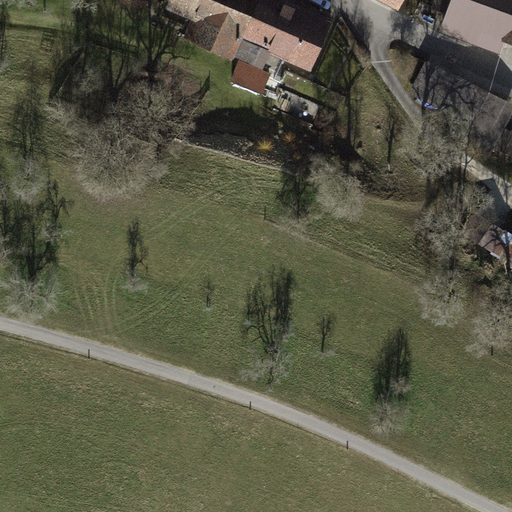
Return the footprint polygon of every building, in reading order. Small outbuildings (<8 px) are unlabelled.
[(235,58),(237,53),(260,0),(177,0),(174,7),(201,19),(192,39),(235,58)] [(286,57),(312,68),(332,23),(281,0),(260,0),(237,53),(279,72),(286,57)] [(511,31),(511,0),(439,0),(436,9),(450,14),(445,27),(503,48),(510,31),(511,31)] [(271,75),(241,63),(233,81),(264,93),(271,75)] [(461,79),(431,65),(417,92),(453,112),(449,121),(455,124),(450,134),(481,150),(504,103),(459,82),(461,79)] [(511,132),(506,130),(498,148),(511,154),(511,132)] [(506,205),(490,195),(484,205),(499,215),(506,205)] [(505,233),(480,215),(468,232),(493,250),(505,233)]
